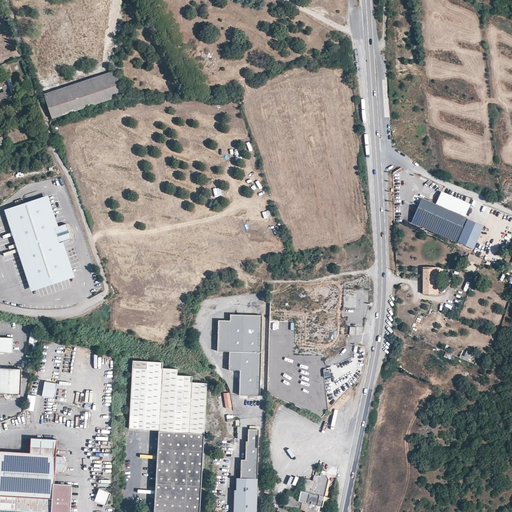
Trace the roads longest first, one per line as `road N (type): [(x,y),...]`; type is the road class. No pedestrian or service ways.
road 1 (primary): [(376,151),(379,326),(343,511)]
road 2 (track): [(108,292),(7,0)]
road 3 (track): [(91,243),(107,231),(156,231),(224,215),(236,201)]
road 4 (unclassified): [(511,212),(376,151)]
road 5 (primary): [(367,31),(376,151)]
